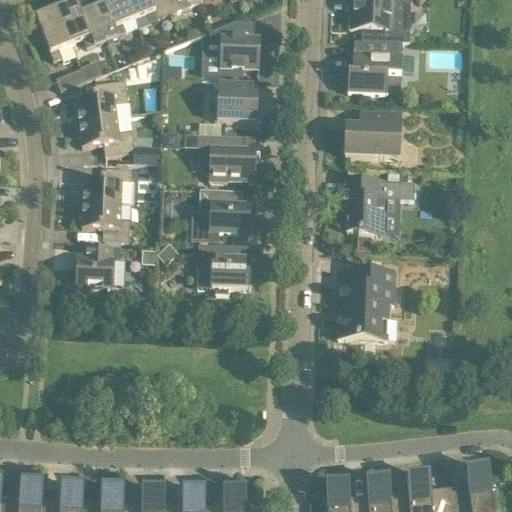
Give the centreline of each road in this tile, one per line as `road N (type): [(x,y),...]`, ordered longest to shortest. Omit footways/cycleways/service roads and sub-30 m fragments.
road 1 (residential): [(294,459),(312,0)]
road 2 (residential): [(10,343),(23,322),(32,135),(0,30)]
road 3 (residential): [(0,449),(146,460),(294,459)]
road 4 (residential): [(511,446),(491,438),(294,459)]
